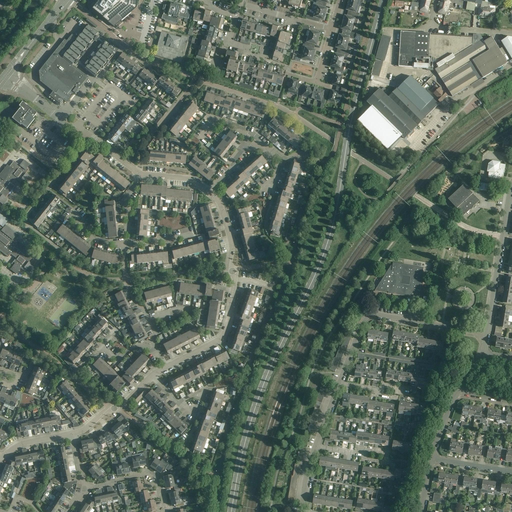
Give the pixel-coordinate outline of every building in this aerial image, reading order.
[(137,0),(99,0),(92,9),(114,27),(137,8),(137,0)] [(304,10),(307,0),(271,0),(280,3),(281,0),(282,0),(290,2),(289,5),(304,10)] [(475,0),(463,0),(464,1),(467,2),(466,10),(474,11),(475,3),(475,0)] [(185,18),(187,9),(182,8),(182,6),(172,3),(170,2),(166,16),(164,20),(177,24),(179,17),(185,18)] [(315,12),(325,15),(327,9),(321,7),(322,5),(316,3),(315,6),(317,7),(315,12)] [(429,5),(421,3),(420,6),(421,6),(420,11),(427,13),(429,5)] [(359,7),(358,6),(348,4),(346,10),(352,12),(351,15),(359,17),(359,14),(358,13),(359,7)] [(449,7),(440,5),(438,13),(445,15),(446,13),(449,14),(449,10),(452,11),(452,8),(451,8),(449,7)] [(487,16),(487,8),(484,7),(484,8),(479,8),(478,16),(487,16)] [(490,8),(487,8),(487,16),(494,17),(495,9),(490,9),(490,8)] [(204,21),(211,23),(210,27),(219,29),(219,30),(222,31),(225,20),(213,17),(214,15),(214,13),(207,10),(206,13),(204,21)] [(325,15),(315,12),(314,18),(324,20),(325,15)] [(359,17),(351,15),(351,18),(345,16),(343,22),(353,25),(355,19),(358,20),(359,17)] [(88,18),(87,19),(86,20),(96,28),(98,26),(88,18)] [(246,31),(249,21),(243,19),(241,29),(246,31)] [(355,26),(353,25),(343,22),(341,29),(353,32),(355,26)] [(260,35),(265,36),(269,25),(266,24),(265,26),(263,25),(260,35)] [(64,39),(39,72),(40,82),(53,92),(64,101),(66,103),(67,103),(70,99),(71,98),(70,98),(73,94),(75,95),(89,78),(84,75),(81,72),(72,65),(91,41),(93,39),(94,41),(97,42),(98,41),(101,36),(94,30),(88,25),(77,39),(72,35),(66,41),(64,39)] [(276,42),(289,46),(292,36),(280,32),(281,28),(274,25),(273,28),(270,38),(271,36),(278,39),(277,42),(276,42)] [(206,31),(217,34),(219,30),(219,29),(210,27),(208,26),(206,31)] [(205,36),(216,39),(217,34),(206,31),(205,36)] [(308,37),(319,39),(320,34),(310,31),(308,37)] [(438,65),(438,66),(472,45),(472,37),(467,36),(468,35),(465,34),(465,36),(430,34),(416,33),(401,32),(399,67),(414,67),(427,68),(427,70),(433,71),(433,66),(437,66),(438,65)] [(181,38),(176,37),(161,33),(154,56),(160,58),(160,60),(163,61),(164,59),(181,63),(188,38),(181,36),(181,38)] [(338,41),(348,44),(350,38),(340,35),(338,41)] [(383,61),(385,61),(391,38),(382,35),(375,59),(381,60),(381,61),(375,60),(371,75),(379,77),(383,61)] [(508,63),(493,38),(492,37),(483,42),(482,40),(480,36),(479,36),(479,35),(478,35),(473,35),(473,38),(473,41),(472,44),(472,45),(438,66),(439,66),(435,69),(437,73),(452,97),(471,85),(482,79),(508,63)] [(216,39),(205,36),(203,41),(212,44),(214,44),(216,39)] [(305,45),(310,46),(311,44),(317,45),(319,39),(308,37),(307,42),(305,42),(305,45)] [(511,37),(507,37),(501,41),(511,59),(511,37)] [(211,49),(212,44),(203,41),(201,40),(200,45),(211,49)] [(348,44),(338,41),(336,48),(342,49),(341,52),(348,54),(351,45),(348,44)] [(99,51),(84,69),(92,75),(96,78),(96,77),(118,50),(111,44),(108,48),(107,47),(108,45),(106,43),(99,51)] [(310,46),(305,45),(303,44),(303,47),(305,48),(304,53),(314,56),(315,51),(310,49),(310,46)] [(274,50),(273,52),(283,55),(284,50),(270,45),(269,48),(274,50)] [(209,53),(198,50),(197,56),(199,56),(208,59),(209,53)] [(237,74),(238,71),(241,61),(240,61),(240,62),(237,61),(239,53),(228,50),(226,58),(230,59),(227,72),(237,74)] [(283,55),(273,52),(272,57),(273,57),(272,60),(278,62),(278,61),(281,62),(283,55)] [(348,54),(341,52),(340,55),(334,53),(332,60),(343,63),(344,59),(347,60),(348,54)] [(117,60),(121,64),(127,58),(126,57),(125,56),(125,55),(122,53),(117,60)] [(314,56),(304,53),(302,59),(312,62),(313,60),(314,60),(315,57),(314,56)] [(121,64),(126,68),(131,61),(129,60),(130,59),(127,56),(126,57),(127,58),(121,64)] [(243,72),(248,74),(250,64),(252,58),(250,57),(248,63),(245,62),(243,72)] [(126,68),(131,72),(136,65),(134,63),(134,62),(132,60),(131,61),(126,68)] [(345,64),(343,63),(332,60),(331,67),(336,68),(336,71),(343,73),(345,64)] [(252,77),(257,79),(262,63),(260,63),(258,69),(255,68),(253,75),(252,75),(252,77)] [(137,64),(136,65),(131,72),(136,75),(141,69),(139,67),(139,66),(137,64)] [(269,66),(267,71),(265,70),(262,80),(267,81),(271,66),(269,66)] [(139,76),(144,79),(149,73),(150,72),(147,70),(146,71),(144,69),(139,76)] [(144,79),(148,83),(154,77),(154,76),(152,74),(151,75),(149,73),(144,79)] [(340,90),(346,92),(347,89),(343,87),(343,85),(340,84),(343,77),(336,75),(335,75),(334,78),(335,79),(333,85),(341,87),(340,90)] [(161,87),(166,80),(167,79),(164,77),(164,78),(161,76),(159,80),(156,83),(161,87)] [(439,105),(422,88),(410,76),(408,78),(389,98),(387,96),(389,94),(386,90),(383,93),(380,89),(367,102),(404,139),(425,118),(439,105)] [(153,87),(156,83),(159,80),(156,78),(156,79),(154,77),(148,83),(153,87)] [(166,90),(171,84),(172,83),(169,81),(168,82),(166,80),(161,87),(166,90)] [(291,80),(288,93),(297,95),(299,88),(297,87),(298,82),(291,80)] [(170,94),(176,88),(176,87),(174,85),(173,86),(171,84),(166,90),(170,94)] [(309,98),(312,88),(305,86),(303,92),(301,91),(299,97),(302,98),(302,96),(309,98)] [(315,100),(317,90),(315,89),(315,88),(312,87),(312,88),(309,98),(315,100)] [(176,88),(170,94),(175,98),(181,91),(178,89),(176,88)] [(440,103),(447,96),(443,92),(439,88),(434,94),(437,98),(436,99),(440,103)] [(317,90),(315,100),(321,101),(320,103),(324,104),(326,98),(322,97),(324,91),(317,90)] [(346,92),(340,90),(339,93),(331,91),(329,101),(335,102),(337,95),(342,96),(343,94),(345,95),(346,92)] [(208,103),(212,93),(207,91),(203,102),(208,103)] [(222,95),(223,92),(221,91),(220,94),(219,95),(217,95),(213,105),(218,106),(221,96),(222,95)] [(60,106),(64,101),(53,92),(49,97),(60,106)] [(212,93),(208,103),(213,105),(217,95),(212,93)] [(221,96),(218,106),(223,108),(226,98),(221,96)] [(226,98),(223,108),(228,110),(229,107),(231,99),(226,98)] [(234,109),(237,99),(232,98),(231,99),(229,107),(234,109)] [(145,103),(146,104),(152,109),(156,104),(150,99),(148,101),(147,101),(145,103)] [(187,106),(195,112),(198,108),(193,104),(194,103),(192,101),(187,106)] [(14,119),(16,121),(27,129),(34,119),(33,118),(35,115),(34,114),(35,112),(22,102),(19,107),(20,108),(17,112),(12,119),(13,120),(14,119)] [(141,108),(142,109),(149,114),(152,109),(146,104),(144,106),(143,105),(141,108)] [(79,106),(72,113),(75,117),(83,110),(79,106)] [(195,112),(187,106),(184,110),(192,116),(195,112)] [(266,109),(261,107),(258,117),(263,119),(266,109)] [(138,113),(145,119),(149,114),(142,109),(140,111),(139,110),(138,113)] [(192,116),(184,110),(181,114),(188,120),(192,116)] [(141,123),(145,119),(138,113),(137,116),(136,115),(134,117),(141,123)] [(122,119),(132,127),(136,123),(132,120),(125,114),(123,116),(124,117),(122,119)] [(188,120),(181,114),(178,118),(185,124),(188,120)] [(271,129),(278,121),(274,117),(267,125),(271,129)] [(185,124),(178,118),(174,122),(182,128),(185,124)] [(119,124),(125,129),(129,132),(132,127),(122,119),(121,119),(119,121),(120,122),(119,124)] [(278,121),(271,129),(275,132),(282,124),(278,121)] [(182,128),(174,122),(171,126),(179,133),(182,128)] [(115,128),(121,134),(125,129),(119,124),(118,123),(116,126),(115,128)] [(282,124),(275,132),(279,135),(286,127),(282,124)] [(179,133),(171,126),(168,131),(176,137),(179,133)] [(286,127),(279,135),(283,138),(290,130),(286,127)] [(111,133),(117,138),(121,134),(115,128),(114,128),(112,131),(113,131),(111,133)] [(231,130),(226,136),(234,142),(238,138),(232,134),(233,132),(231,130)] [(290,130),(283,138),(287,142),(294,134),(290,130)] [(117,138),(111,133),(110,133),(108,135),(109,136),(107,138),(114,143),(117,138)] [(294,134),(287,142),(291,145),(298,137),(294,134)] [(199,142),(198,141),(200,139),(196,135),(189,142),(194,146),(199,142)] [(234,142),(226,136),(223,140),(231,146),(234,142)] [(298,137),(291,145),(297,150),(299,147),(297,146),(302,140),(298,137)] [(231,146),(223,140),(220,144),(228,150),(231,146)] [(228,150),(220,144),(217,148),(225,154),(228,150)] [(225,154),(217,148),(213,152),(221,158),(225,154)] [(95,169),(103,159),(97,154),(94,158),(84,150),(78,158),(89,167),(88,166),(90,163),(96,168),(95,169)] [(147,161),(154,161),(155,151),(150,151),(149,158),(147,158),(147,161)] [(260,154),(256,158),(262,166),(268,161),(266,159),(265,160),(260,154)] [(193,168),(199,160),(195,157),(188,165),(193,168)] [(89,167),(78,158),(81,161),(77,165),(85,171),(89,167)] [(262,166),(256,158),(252,161),(259,169),(262,166)] [(99,172),(105,164),(102,161),(103,159),(95,169),(99,172)] [(0,202),(4,206),(8,200),(3,196),(6,192),(9,194),(15,186),(12,184),(16,179),(22,183),(24,181),(27,184),(32,178),(26,174),(29,170),(27,168),(30,164),(24,160),(20,166),(14,161),(9,166),(7,165),(0,174),(0,178),(2,180),(1,181),(0,180),(0,202)] [(197,171),(203,163),(199,160),(193,168),(197,171)] [(291,162),(290,165),(284,163),(283,166),(299,170),(301,165),(306,167),(307,163),(294,160),(293,163),(291,162)] [(259,169),(252,161),(248,165),(255,172),(259,169)] [(504,177),(505,165),(500,164),(500,162),(492,161),(488,164),(487,172),(489,172),(488,178),(499,179),(504,177)] [(201,174),(207,166),(203,163),(197,171),(201,174)] [(103,175),(109,167),(105,164),(99,172),(103,175)] [(74,169),(82,175),(85,171),(77,165),(74,169)] [(255,172),(248,165),(244,168),(251,176),(255,172)] [(205,177),(211,170),(207,166),(201,174),(205,177)] [(288,172),(298,175),(300,176),(302,171),(299,170),(283,166),(283,168),(289,169),(288,172)] [(109,167),(103,175),(107,178),(113,171),(109,167)] [(251,176),(244,168),(240,171),(249,181),(247,179),(251,176)] [(82,175),(74,169),(71,173),(79,179),(82,175)] [(215,173),(211,170),(205,177),(210,182),(212,180),(210,178),(215,173)] [(111,182),(117,174),(113,171),(107,178),(111,182)] [(238,177),(245,184),(249,181),(240,171),(240,172),(242,174),(238,177)] [(68,177),(76,183),(78,185),(81,181),(79,179),(71,173),(68,177)] [(117,174),(111,182),(115,185),(121,177),(117,174)] [(65,181),(73,187),(76,183),(68,177),(65,181)] [(119,188),(125,180),(121,177),(115,185),(119,188)] [(234,180),(241,188),(245,184),(238,177),(234,180)] [(131,185),(125,180),(119,188),(124,192),(128,186),(130,187),(131,185)] [(231,184),(237,191),(241,188),(234,180),(231,184)] [(62,185),(69,191),(73,187),(65,181),(62,185)] [(278,185),(293,190),(295,185),(285,182),(284,185),(278,183),(278,185)] [(227,187),(233,195),(237,191),(231,184),(227,187)] [(457,208),(461,213),(464,216),(479,201),(472,194),(473,194),(464,184),(448,199),(457,209),(457,208)] [(69,191),(62,185),(58,189),(64,193),(63,195),(65,197),(69,191)] [(282,192),(292,195),(293,190),(278,185),(277,187),(283,189),(282,192)] [(228,199),(233,195),(227,187),(223,191),(227,196),(226,197),(228,199)] [(53,195),(50,199),(57,205),(60,201),(53,195)] [(57,205),(50,199),(47,203),(54,209),(57,205)] [(57,211),(54,209),(47,203),(44,207),(52,214),(54,211),(56,212),(57,211)] [(47,216),(49,218),(52,214),(44,207),(41,211),(47,216)] [(47,216),(41,211),(38,215),(44,220),(47,216)] [(0,225),(3,227),(8,220),(0,213),(0,225)] [(44,220),(38,215),(34,219),(41,224),(44,220)] [(41,224),(34,219),(31,223),(38,229),(41,224)] [(30,250),(29,249),(18,240),(15,245),(13,243),(15,241),(13,240),(18,234),(6,225),(3,229),(0,225),(0,250),(8,257),(11,254),(16,258),(11,264),(13,266),(10,270),(16,274),(21,268),(25,272),(27,270),(30,273),(35,267),(29,262),(34,256),(28,251),(30,250)] [(61,236),(67,228),(63,225),(57,233),(61,236)] [(279,228),(269,225),(268,230),(271,232),(270,234),(277,236),(279,235),(281,229),(279,228)] [(64,239),(71,231),(67,228),(61,236),(64,239)] [(206,242),(209,250),(210,254),(220,251),(217,239),(221,238),(219,230),(207,233),(208,233),(210,241),(206,242)] [(71,231),(64,239),(68,242),(75,234),(71,231)] [(146,239),(147,232),(137,231),(136,236),(143,237),(143,239),(146,239)] [(72,245),(79,237),(75,234),(68,242),(72,245)] [(79,237),(72,245),(76,248),(83,240),(79,237)] [(80,252),(87,244),(83,240),(76,248),(80,252)] [(87,244),(80,252),(86,256),(88,254),(87,253),(91,247),(87,244)] [(119,255),(114,254),(111,264),(118,266),(119,263),(117,262),(119,255)] [(422,278),(424,268),(393,263),(392,271),(390,271),(391,265),(375,291),(387,293),(387,291),(388,292),(388,293),(418,299),(420,288),(422,289),(423,278),(422,278)] [(177,293),(184,294),(185,285),(180,284),(179,291),(177,290),(177,293)] [(206,285),(206,288),(204,297),(212,298),(212,301),(221,303),(224,303),(226,293),(213,291),(214,287),(206,285)] [(249,296),(256,299),(257,296),(258,294),(257,293),(258,292),(249,289),(249,290),(248,290),(246,295),(249,296)] [(113,296),(115,300),(124,296),(122,291),(113,296)] [(256,298),(256,299),(249,296),(246,295),(246,296),(245,300),(254,304),(255,303),(258,304),(260,299),(256,298)] [(126,301),(124,296),(115,300),(117,305),(126,301)] [(243,305),(253,308),(254,304),(245,300),(243,305)] [(120,310),(129,305),(126,301),(117,305),(115,307),(117,311),(120,310)] [(122,314),(131,310),(129,305),(120,310),(122,314)] [(241,310),(251,313),(253,308),(243,305),(241,310)] [(501,314),(509,316),(510,309),(511,310),(511,309),(511,306),(506,306),(505,309),(502,308),(501,314)] [(124,319),(127,318),(133,314),(131,310),(122,314),(124,319)] [(242,315),(249,318),(252,319),(253,319),(254,314),(251,313),(241,310),(240,315),(242,315)] [(129,322),(138,318),(135,313),(133,314),(127,318),(129,322)] [(240,320),(250,324),(252,319),(249,318),(242,315),(240,320)] [(131,327),(140,322),(138,318),(129,322),(131,327)] [(104,329),(108,326),(101,319),(97,323),(104,329)] [(238,325),(248,328),(250,324),(240,320),(238,325)] [(502,328),(507,328),(511,329),(511,326),(507,325),(508,322),(500,321),(499,327),(496,327),(495,330),(502,331),(502,328)] [(134,331),(142,327),(140,322),(131,327),(134,331)] [(94,326),(101,333),(104,329),(97,323),(94,326)] [(237,330),(246,333),(248,328),(238,325),(237,330)] [(90,330),(97,337),(101,333),(94,326),(90,330)] [(136,336),(145,332),(142,327),(134,331),(136,336)] [(190,332),(195,341),(200,338),(195,329),(190,332)] [(97,337),(90,330),(87,334),(94,340),(97,337)] [(235,335),(245,338),(246,333),(237,330),(235,335)] [(81,335),(85,339),(95,349),(96,348),(97,349),(100,346),(96,343),(94,345),(93,344),(92,342),(94,340),(87,334),(84,332),(81,335)] [(145,332),(136,336),(138,341),(147,336),(145,332)] [(195,341),(190,332),(186,334),(190,343),(195,341)] [(375,332),(374,340),(373,342),(376,343),(376,342),(377,341),(380,341),(382,333),(375,332)] [(406,333),(400,332),(399,341),(398,346),(401,346),(402,342),(405,342),(406,333)] [(501,339),(501,334),(495,333),(494,336),(497,336),(495,347),(500,348),(500,349),(503,349),(505,339),(501,339)] [(190,343),(186,334),(181,336),(186,345),(190,343)] [(419,335),(413,334),(411,343),(411,346),(417,347),(417,344),(418,344),(419,338),(419,339),(419,335)] [(186,345),(181,336),(177,339),(181,348),(186,345)] [(511,338),(511,340),(505,339),(503,349),(506,350),(506,349),(511,350),(511,346),(511,336),(511,338)] [(417,347),(423,348),(425,340),(419,339),(419,338),(418,344),(417,344),(417,347)] [(95,349),(85,339),(81,343),(88,350),(92,346),(93,347),(91,349),(93,351),(95,349)] [(181,348),(177,339),(172,341),(177,350),(181,348)] [(233,339),(232,344),(241,347),(243,343),(243,342),(233,339)] [(114,340),(112,340),(112,344),(116,344),(116,350),(121,350),(120,342),(114,342),(114,340)] [(177,350),(172,341),(168,343),(172,352),(177,350)] [(430,349),(436,350),(438,342),(431,341),(430,349)] [(228,342),(227,343),(227,344),(229,345),(229,346),(231,347),(230,349),(237,351),(240,352),(242,353),(243,348),(241,347),(232,344),(230,343),(228,342)] [(444,343),(438,342),(436,350),(436,353),(438,354),(439,351),(443,351),(444,343)] [(78,346),(85,353),(88,350),(81,343),(78,346)] [(168,355),(172,352),(168,343),(161,347),(162,349),(164,348),(168,355)] [(74,350),(81,357),(85,353),(78,346),(74,350)] [(6,361),(9,362),(14,351),(9,349),(7,352),(4,360),(2,365),(4,365),(6,361)] [(81,357),(74,350),(70,354),(81,364),(82,362),(79,359),(81,357)] [(11,370),(14,364),(19,353),(14,351),(9,362),(12,363),(9,369),(11,370)] [(218,354),(223,363),(228,360),(227,360),(224,352),(223,351),(218,354)] [(16,365),(19,366),(24,355),(19,353),(14,364),(11,370),(13,371),(16,365)] [(139,358),(147,365),(150,361),(145,356),(147,355),(144,353),(139,358)] [(74,365),(76,362),(79,365),(81,364),(70,354),(67,358),(64,361),(71,367),(74,364),(74,365)] [(214,356),(218,365),(223,363),(218,354),(214,356)] [(209,358),(214,367),(218,365),(214,356),(209,358)] [(92,364),(97,369),(104,362),(100,358),(95,363),(94,362),(92,364)] [(136,362),(143,369),(147,365),(139,358),(136,362)] [(205,361),(209,370),(214,367),(209,358),(205,361)] [(200,363),(201,365),(205,372),(209,370),(205,361),(200,363)] [(100,373),(108,365),(104,362),(97,369),(100,373)] [(132,365),(139,372),(143,369),(136,362),(132,365)] [(355,376),(361,377),(363,364),(361,364),(360,365),(357,365),(355,376)] [(361,377),(367,379),(369,370),(369,367),(366,367),(366,365),(363,364),(361,377)] [(104,376),(111,369),(108,365),(100,373),(104,376)] [(129,369),(136,376),(139,372),(132,365),(129,369)] [(196,367),(201,376),(206,374),(205,372),(201,365),(196,367)] [(374,380),(375,371),(376,365),(374,365),(373,370),(369,370),(367,379),(374,380)] [(35,367),(33,372),(43,377),(46,370),(43,369),(42,370),(35,367)] [(192,370),(196,379),(201,376),(196,367),(192,370)] [(108,379),(115,372),(111,369),(104,376),(108,379)] [(136,376),(129,369),(125,373),(126,374),(132,380),(136,376)] [(187,372),(192,381),(196,379),(192,370),(187,372)] [(382,372),(375,371),(374,380),(380,381),(382,372)] [(30,377),(38,381),(38,380),(41,381),(43,377),(33,372),(30,377)] [(115,372),(108,379),(111,383),(118,377),(119,376),(115,372)] [(183,374),(187,383),(192,381),(187,372),(183,374)] [(132,380),(126,374),(120,380),(118,377),(111,383),(109,386),(117,393),(125,384),(128,387),(134,382),(132,380)] [(178,377),(183,386),(187,383),(183,374),(178,377)] [(28,382),(36,386),(38,381),(30,377),(28,382)] [(174,379),(178,388),(183,386),(178,377),(174,379)] [(178,388),(174,379),(169,381),(174,390),(178,388)] [(431,380),(425,379),(423,387),(430,389),(431,380)] [(63,391),(69,385),(66,382),(67,381),(66,380),(56,389),(60,393),(63,390),(63,391)] [(26,387),(37,392),(38,389),(35,388),(36,386),(28,382),(26,387)] [(69,385),(63,391),(66,395),(72,389),(69,385)] [(37,392),(26,387),(24,392),(32,396),(33,393),(36,394),(37,392)] [(148,402),(160,389),(158,388),(155,391),(153,391),(152,390),(144,398),(148,402)] [(70,399),(76,393),(72,389),(66,395),(70,399)] [(151,405),(159,397),(158,395),(158,394),(161,391),(160,389),(148,402),(151,405)] [(137,397),(140,400),(147,393),(144,390),(137,397)] [(212,397),(223,401),(225,396),(214,392),(212,397)] [(76,393),(70,399),(73,403),(80,397),(76,393)] [(155,409),(166,397),(167,396),(165,395),(162,398),(161,398),(159,397),(151,405),(155,409)] [(8,396),(4,404),(9,406),(13,398),(8,396)] [(80,397),(73,403),(72,404),(76,408),(83,401),(80,397)] [(159,412),(167,404),(165,402),(165,401),(167,399),(166,397),(155,409),(159,412)] [(223,401),(212,397),(210,402),(221,406),(223,401)] [(13,398),(9,406),(15,408),(18,400),(13,398)] [(81,411),(87,406),(83,401),(76,408),(75,409),(76,410),(78,408),(81,411)] [(221,406),(210,402),(209,407),(219,410),(221,406)] [(162,417),(170,408),(167,404),(159,412),(162,416),(162,417)] [(87,406),(81,411),(82,413),(80,415),(82,418),(85,416),(84,415),(90,410),(87,406)] [(482,408),(476,406),(474,416),(475,416),(474,419),(480,420),(480,423),(483,424),(485,412),(482,412),(482,408)] [(219,410),(209,407),(207,412),(217,415),(218,415),(219,410)] [(165,421),(172,413),(169,409),(170,408),(162,417),(165,420),(164,421),(165,421)] [(488,413),(485,412),(483,424),(487,424),(488,421),(489,420),(490,420),(490,419),(493,419),(495,410),(488,409),(488,413)] [(501,411),(495,410),(493,419),(497,420),(496,421),(498,423),(502,424),(502,423),(503,415),(500,415),(501,411)] [(168,425),(179,413),(177,412),(175,414),(174,414),(172,413),(165,421),(168,425)] [(217,415),(207,412),(205,416),(203,416),(214,419),(215,420),(217,415)] [(506,416),(503,415),(502,423),(505,423),(505,424),(511,426),(511,422),(511,421),(511,412),(507,412),(506,416)] [(179,417),(181,415),(179,413),(168,425),(172,428),(180,420),(178,418),(179,417)] [(115,426),(123,434),(127,431),(126,430),(130,426),(121,416),(117,419),(119,422),(115,426)] [(214,419),(203,416),(201,421),(212,424),(214,419)] [(50,418),(52,426),(55,426),(56,430),(58,430),(57,425),(60,424),(59,417),(50,418)] [(176,432),(188,419),(186,418),(183,421),(182,421),(181,421),(180,420),(172,428),(176,432)] [(23,420),(24,424),(27,436),(28,436),(29,437),(32,437),(31,431),(29,423),(28,419),(23,420)] [(182,436),(188,429),(186,428),(187,427),(185,425),(186,425),(186,424),(189,421),(188,419),(176,432),(180,435),(181,434),(182,436)] [(212,424),(201,421),(200,425),(210,429),(212,424)] [(27,436),(24,424),(15,425),(17,434),(23,432),(24,437),(27,436)] [(210,429),(200,425),(198,430),(209,434),(210,429)] [(112,432),(110,433),(114,439),(117,437),(118,438),(123,434),(115,426),(110,430),(112,432)] [(0,430),(0,444),(2,440),(4,440),(4,441),(9,437),(6,436),(4,435),(5,433),(6,432),(0,430)] [(209,434),(198,430),(196,435),(207,439),(209,434)] [(350,434),(349,442),(355,443),(357,432),(357,435),(350,434)] [(362,442),(364,433),(357,432),(355,443),(356,443),(356,440),(362,442)] [(106,433),(101,435),(106,444),(111,441),(114,439),(110,433),(108,435),(106,433)] [(98,440),(95,442),(98,448),(102,447),(101,445),(104,444),(104,445),(106,444),(101,435),(97,438),(98,440)] [(207,439),(196,435),(195,440),(205,444),(207,439)] [(455,453),(457,443),(457,440),(451,439),(449,452),(455,453)] [(94,450),(98,448),(95,442),(93,443),(92,440),(87,441),(88,449),(94,448),(94,450)] [(205,444),(195,440),(193,445),(204,448),(205,444)] [(83,451),(88,449),(87,441),(81,443),(82,445),(79,446),(80,453),(83,452),(83,451)] [(413,444),(406,443),(405,452),(411,453),(413,444)] [(463,444),(457,443),(455,453),(462,454),(462,450),(465,450),(466,443),(463,443),(463,444)] [(468,455),(474,456),(476,446),(469,445),(470,443),(466,443),(465,450),(469,451),(468,455)] [(204,448),(193,445),(191,450),(202,454),(204,448)] [(482,447),(476,446),(474,456),(481,457),(481,453),(484,453),(485,446),(482,446),(482,447)] [(487,458),(493,459),(495,449),(488,448),(489,447),(485,446),(484,453),(487,454),(487,458)] [(500,456),(503,456),(504,449),(501,449),(501,447),(495,446),(495,449),(493,459),(499,460),(500,456)] [(505,461),(511,462),(511,460),(511,449),(508,448),(507,450),(504,449),(503,456),(506,457),(505,461)] [(134,468),(140,467),(138,458),(137,454),(132,456),(131,453),(128,453),(129,456),(130,462),(133,461),(134,468)] [(144,456),(138,458),(140,467),(146,465),(145,459),(147,458),(146,453),(143,453),(144,456)] [(150,466),(155,470),(160,462),(155,459),(157,456),(155,454),(151,460),(154,461),(150,466)] [(14,458),(8,459),(14,465),(16,465),(16,466),(22,465),(20,456),(14,458)] [(129,473),(127,462),(130,462),(129,456),(126,457),(127,460),(121,462),(121,464),(123,474),(129,473)] [(14,465),(8,459),(6,465),(6,464),(3,470),(11,473),(14,468),(13,467),(14,465)] [(169,464),(167,463),(162,459),(160,462),(155,470),(160,473),(164,468),(166,469),(169,464)] [(121,464),(118,464),(117,461),(112,462),(114,470),(116,469),(118,476),(123,474),(121,464)] [(88,472),(92,476),(98,470),(100,468),(97,464),(96,465),(94,462),(88,467),(90,470),(88,472)] [(105,475),(103,473),(104,472),(100,468),(98,470),(92,476),(95,480),(98,478),(100,480),(105,475)] [(394,481),(395,469),(395,472),(389,471),(387,480),(394,481)] [(400,479),(402,470),(395,469),(394,481),(395,478),(400,479)] [(11,473),(3,470),(2,473),(0,472),(0,474),(9,479),(11,473)] [(408,471),(402,470),(400,479),(407,480),(408,471)] [(173,481),(173,478),(176,477),(175,472),(168,473),(169,476),(165,477),(163,477),(163,478),(164,483),(173,481)] [(438,482),(444,483),(446,474),(439,473),(437,472),(436,479),(438,479),(438,482)] [(0,480),(5,483),(7,484),(9,479),(0,474),(0,476),(0,477),(0,480)] [(458,476),(452,475),(450,484),(457,485),(456,487),(456,491),(455,490),(453,491),(453,494),(458,495),(459,487),(460,480),(457,480),(458,476)] [(70,476),(61,478),(62,484),(64,483),(64,485),(64,486),(72,487),(71,482),(70,476)] [(464,481),(460,480),(459,487),(462,488),(463,486),(469,487),(471,478),(464,477),(464,481)] [(471,478),(469,487),(469,490),(475,491),(475,492),(478,493),(479,484),(476,483),(477,479),(471,478)] [(137,482),(137,479),(133,480),(134,483),(132,483),(133,488),(143,486),(142,484),(141,484),(140,481),(137,482)] [(482,484),(479,484),(478,493),(477,497),(481,498),(482,492),(484,493),(485,490),(488,491),(489,481),(483,480),(482,484)] [(174,487),(174,490),(181,489),(179,483),(174,484),(173,481),(164,483),(166,489),(174,487)] [(496,482),(489,481),(488,491),(487,493),(497,495),(497,494),(498,487),(495,486),(496,482)] [(501,487),(498,487),(497,494),(500,494),(500,493),(506,494),(508,484),(502,483),(501,487)] [(59,492),(66,497),(69,492),(72,487),(64,486),(63,487),(62,487),(59,492)] [(117,493),(113,494),(112,489),(110,489),(111,494),(112,503),(119,502),(119,505),(122,504),(122,500),(121,499),(118,500),(117,493)] [(169,494),(170,500),(179,498),(178,492),(181,492),(181,489),(174,490),(175,493),(169,494)] [(66,497),(59,492),(55,497),(63,502),(66,497)] [(63,502),(55,497),(52,501),(60,506),(63,502)] [(96,507),(101,505),(99,497),(94,498),(94,499),(89,500),(93,506),(96,505),(96,507)] [(175,508),(188,505),(187,501),(183,502),(183,500),(180,501),(179,498),(170,500),(171,506),(175,505),(175,508)] [(82,508),(87,511),(90,511),(93,508),(92,508),(93,506),(89,500),(87,502),(86,504),(85,503),(82,508)] [(60,506),(52,501),(49,506),(57,511),(60,506)]
